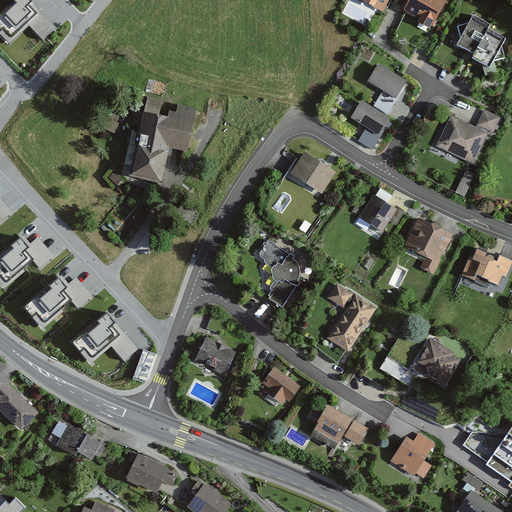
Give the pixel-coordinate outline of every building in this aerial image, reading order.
[(56,26),(32,0),(10,0),(0,9),(0,30),(10,41),(30,23),(43,38),(56,26)] [(354,0),(382,15),(389,0),(354,0)] [(407,0),(400,12),(415,21),(413,25),(428,33),(446,0),(407,0)] [(483,70),(500,39),(483,30),(485,27),(467,17),(451,47),(467,56),(465,60),(483,70)] [(403,83),(374,65),(363,84),(391,101),(403,83)] [(190,154),(197,109),(180,107),(179,113),(172,112),(171,117),(160,116),(162,102),(146,99),(134,179),(167,184),(172,151),(190,154)] [(388,120),(357,103),(347,120),(365,130),(359,141),(372,149),(388,120)] [(498,118),(482,110),(473,128),(448,116),(433,146),(471,164),(487,131),(491,133),(498,118)] [(334,173),(301,154),(288,176),(321,195),(334,173)] [(457,190),(465,194),(475,173),(467,169),(457,190)] [(393,209),(370,197),(356,221),(382,235),(389,222),(394,225),(402,211),(394,207),(393,209)] [(0,221),(9,214),(0,204),(0,221)] [(450,235),(414,221),(402,250),(423,259),(419,270),(433,276),(450,235)] [(0,243),(0,278),(28,252),(35,260),(44,252),(28,234),(23,239),(14,230),(0,243)] [(270,300),(285,310),(300,286),(301,275),(299,269),(293,259),(269,243),(260,259),(267,262),(268,267),(274,271),(273,273),(276,284),(272,290),(274,295),(270,300)] [(487,258),(472,251),(468,260),(466,259),(458,277),(468,281),(470,276),(494,287),(498,277),(504,279),(511,263),(494,256),(491,264),(485,261),(487,258)] [(16,297),(34,316),(64,288),(70,296),(79,288),(64,270),(58,275),(50,266),(16,297)] [(323,340),(344,354),(375,308),(354,295),(353,297),(334,285),(325,300),(342,311),(323,340)] [(61,337),(78,356),(108,329),(115,336),(124,328),(109,311),(103,316),(95,307),(61,337)] [(195,361),(224,375),(236,352),(206,338),(195,361)] [(452,351),(430,338),(419,359),(428,364),(430,373),(444,382),(459,358),(451,353),(452,351)] [(145,349),(134,378),(146,382),(156,353),(145,349)] [(270,395),(284,405),(288,400),(293,403),(303,389),(275,370),(264,386),(272,392),(270,395)] [(13,384),(0,372),(0,409),(22,429),(23,428),(26,431),(40,416),(37,413),(39,411),(11,386),(13,384)] [(363,428),(323,407),(308,435),(334,448),(338,440),(353,448),(363,428)] [(97,461),(105,444),(71,426),(70,428),(61,423),(55,435),(65,441),(62,447),(81,457),(83,454),(97,461)] [(511,427),(489,461),(511,476),(511,474),(511,427)] [(411,478),(413,475),(423,480),(431,467),(421,462),(432,444),(415,434),(409,444),(401,438),(386,462),(411,478)] [(142,454),(129,478),(162,495),(175,471),(142,454)] [(208,486),(193,505),(202,511),(229,511),(234,506),(208,486)] [(452,511),(498,511),(500,510),(469,489),(452,511)] [(17,511),(22,508),(11,497),(4,503),(1,500),(0,501),(0,511),(17,511)]
